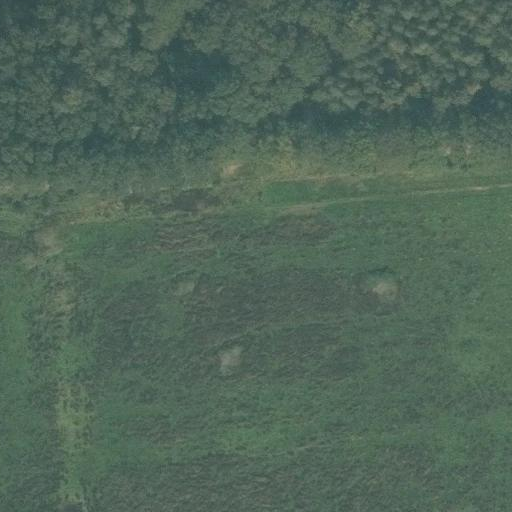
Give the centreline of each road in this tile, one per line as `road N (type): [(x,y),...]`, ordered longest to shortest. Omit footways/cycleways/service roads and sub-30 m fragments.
road 1 (track): [(511,153),(0,191)]
road 2 (track): [(246,171),(249,122),(224,0)]
